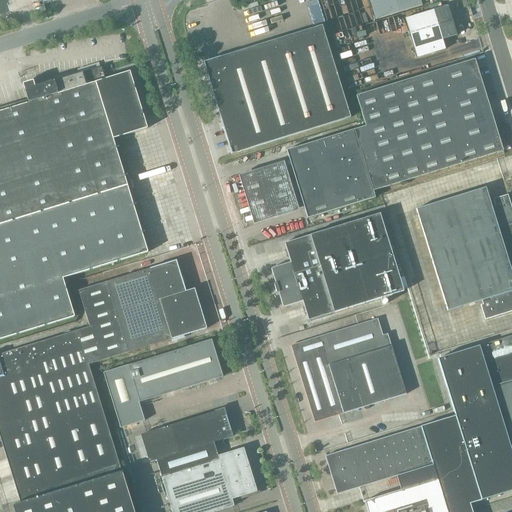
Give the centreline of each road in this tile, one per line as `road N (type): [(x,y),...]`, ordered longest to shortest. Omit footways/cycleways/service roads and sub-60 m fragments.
road 1 (unclassified): [(313,511),(153,0)]
road 2 (unclassified): [(139,2),(295,511)]
road 3 (unclassified): [(0,44),(139,2)]
